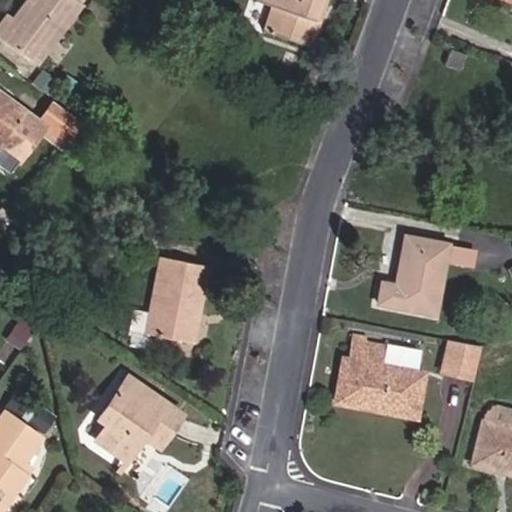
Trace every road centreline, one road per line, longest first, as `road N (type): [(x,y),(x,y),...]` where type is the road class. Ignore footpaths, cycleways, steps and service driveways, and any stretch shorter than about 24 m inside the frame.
road 1 (residential): [(388,0),(323,190),(265,476)]
road 2 (residential): [(388,511),(265,476)]
